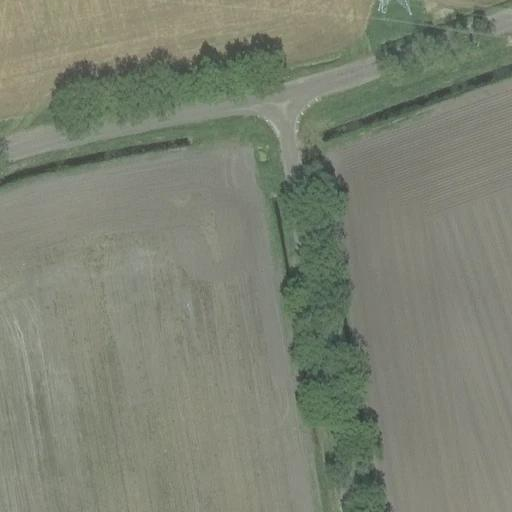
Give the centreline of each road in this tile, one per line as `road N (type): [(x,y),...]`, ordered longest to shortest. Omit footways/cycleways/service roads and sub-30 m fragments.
road 1 (residential): [(360,511),(292,94)]
road 2 (residential): [(292,94),(103,129),(0,158)]
road 3 (residential): [(292,94),(511,19)]
